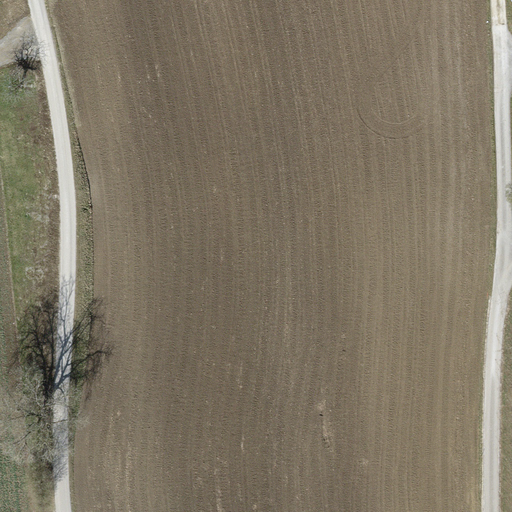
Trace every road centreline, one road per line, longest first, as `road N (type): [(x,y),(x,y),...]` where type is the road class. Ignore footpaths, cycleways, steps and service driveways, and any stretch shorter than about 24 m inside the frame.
road 1 (unclassified): [(66,511),(62,375),(70,240),(62,140),(35,0)]
road 2 (track): [(499,511),(509,251)]
road 3 (track): [(511,172),(507,0)]
